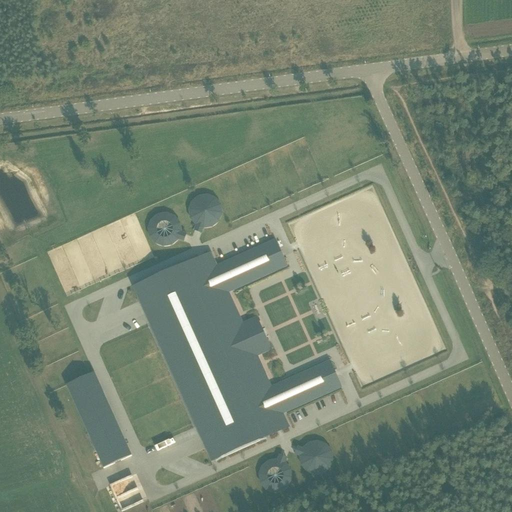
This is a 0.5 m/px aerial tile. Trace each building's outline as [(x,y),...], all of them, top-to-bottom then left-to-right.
[(201,233),(203,225),(215,228),(224,202),(195,192),(186,221),(195,223),(192,230),(201,233)] [(185,236),(168,209),(143,225),(160,252),(185,236)] [(283,423),(278,410),(337,383),(327,360),(267,387),(262,375),(257,377),(247,355),(256,351),(252,341),(250,342),(247,334),(248,334),(244,323),(235,327),(225,305),(230,303),(224,291),(284,265),(274,241),(214,268),(208,255),(190,264),(190,263),(135,287),(210,456),(266,432),(265,431),(283,423)] [(133,456),(94,374),(67,387),(105,468),(133,456)] [(336,461),(316,436),(294,454),(314,478),(336,461)] [(284,464),(287,457),(277,454),(275,461),(265,457),(255,485),(285,495),(295,468),(284,464)]
